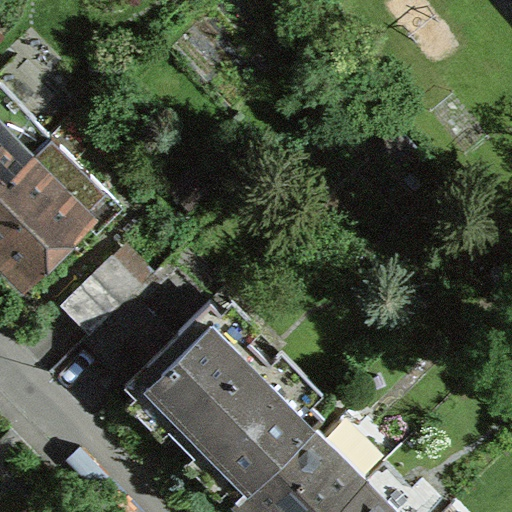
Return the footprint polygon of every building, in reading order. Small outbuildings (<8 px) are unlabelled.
[(0,181),(50,133),(0,80),(0,181)] [(51,132),(50,133),(0,181),(0,252),(25,278),(87,218),(96,228),(122,203),(51,132)] [(229,178),(207,156),(170,192),(193,214),(229,178)] [(476,203),(444,233),(472,264),(502,235),(476,203)] [(140,281),(112,253),(62,302),(90,331),(132,289),(140,281)] [(237,495),(313,420),(323,410),(211,296),(174,332),(132,289),(90,331),(83,337),(156,412),(237,495)] [(254,511),(328,511),(356,486),(367,475),(313,420),(237,495),(253,511),(254,511)] [(378,508),(356,486),(328,511),(401,511),(388,499),(378,508)]
